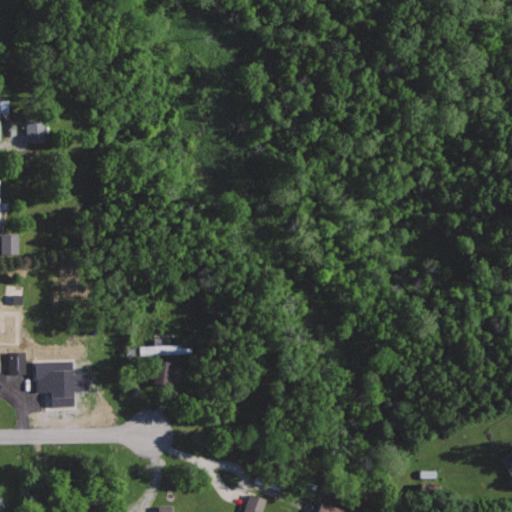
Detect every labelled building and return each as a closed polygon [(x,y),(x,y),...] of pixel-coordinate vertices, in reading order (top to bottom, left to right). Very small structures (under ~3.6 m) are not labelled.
[(42,141),(41,119),(22,119),(23,141),(42,141)] [(14,232),(0,232),(0,253),(15,253),(14,232)] [(135,345),(136,354),(188,353),(187,344),(154,345),(154,344),(135,345)] [(22,351),(5,351),(6,373),(23,372),(22,351)] [(32,361),(32,391),(47,391),(47,406),(70,406),(70,390),(84,390),(84,373),(69,373),(68,360),(32,361)] [(149,382),(167,383),(168,361),(150,360),(149,382)] [(511,448),(497,456),(509,479),(511,477),(511,448)] [(238,511),(260,511),(264,498),(245,492),(238,511)]
